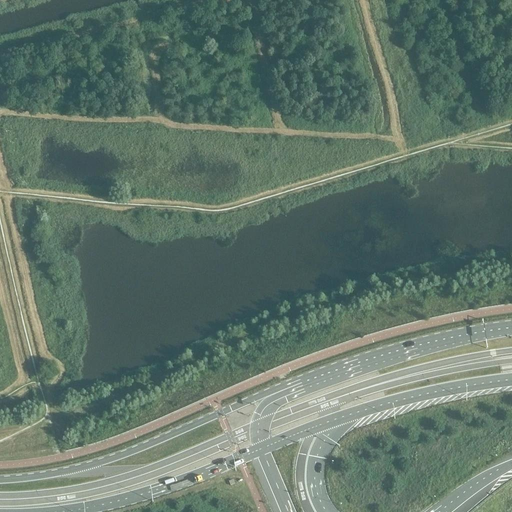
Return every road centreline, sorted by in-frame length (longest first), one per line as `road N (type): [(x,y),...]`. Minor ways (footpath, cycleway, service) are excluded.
road 1 (track): [(0,116),(408,138)]
road 2 (secondary): [(282,390),(92,464),(0,480)]
road 3 (secondary): [(511,327),(425,343),(282,390)]
road 4 (track): [(219,0),(0,58)]
road 5 (secondary): [(63,511),(142,494),(261,448)]
road 6 (secondary): [(327,421),(511,380)]
road 7 (track): [(372,0),(412,153)]
road 8 (track): [(365,139),(376,113),(345,0)]
road 9 (track): [(256,0),(280,131)]
